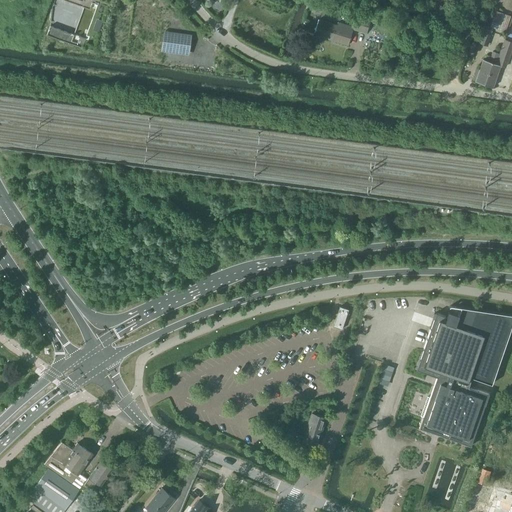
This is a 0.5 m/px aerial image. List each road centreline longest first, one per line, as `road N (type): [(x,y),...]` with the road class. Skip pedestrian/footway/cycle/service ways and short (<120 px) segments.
road 1 (secondary): [(109,362),(202,315),(307,284),(419,272),(511,278)]
road 2 (secondary): [(511,247),(391,246),(293,261),(198,289),(130,322)]
road 3 (unclassified): [(511,98),(273,64),(235,44),(189,0)]
road 4 (unclassified): [(336,511),(176,443),(125,403)]
road 5 (secondary): [(0,251),(77,358)]
